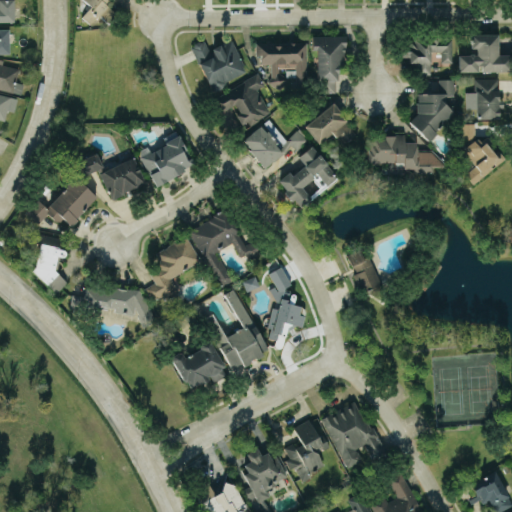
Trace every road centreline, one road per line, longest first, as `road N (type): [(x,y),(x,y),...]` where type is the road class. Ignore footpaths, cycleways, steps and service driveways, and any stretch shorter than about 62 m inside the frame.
road 1 (residential): [(444,511),(396,424),(338,361),(308,265),(175,91),(159,19)]
road 2 (residential): [(159,19),(511,14)]
road 3 (residential): [(0,275),(87,363),(170,511)]
road 4 (residential): [(147,461),(338,361)]
road 5 (residential): [(0,202),(40,125),(53,76),(55,0)]
road 6 (residential): [(227,166),(114,245)]
